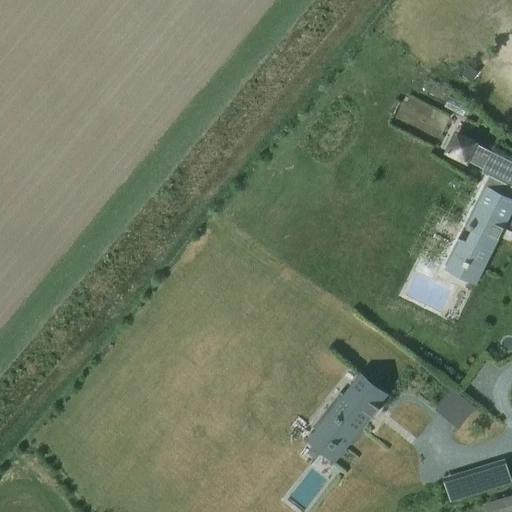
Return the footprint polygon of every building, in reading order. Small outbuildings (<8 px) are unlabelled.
[(470,82),(477,72),(468,65),(460,74),(470,82)] [(454,129),(444,152),(466,163),(477,141),(454,129)] [(476,144),(468,160),(483,167),(491,151),(476,144)] [(504,227),(503,227),(511,208),(511,201),(510,200),(511,195),(511,185),(493,176),(486,188),(482,186),(463,225),(474,231),(468,243),(457,238),(449,254),(465,263),(464,264),(468,267),(469,265),(481,271),(481,269),(482,269),(498,237),(499,238),(499,237),(498,236),(503,228),(504,228),(504,227)] [(393,395),(366,374),(350,394),(346,391),(320,424),(324,427),(322,429),(349,450),(377,415),(379,416),(386,408),(384,406),(393,395)] [(493,462),(457,473),(465,497),(500,486),(493,462)] [(286,499),(301,511),(304,511),(330,480),(312,466),(286,499)] [(487,511),(511,511),(511,494),(485,503),(487,511)]
